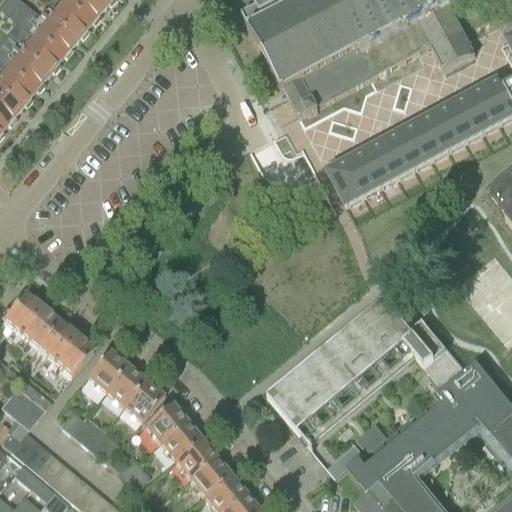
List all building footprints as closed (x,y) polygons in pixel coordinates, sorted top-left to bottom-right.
[(9,0),(8,0),(0,10),(0,17),(32,44),(59,66),(62,63),(64,65),(71,57),(68,55),(78,43),(80,45),(87,38),(84,36),(88,32),(60,10),(52,20),(46,15),(38,24),(9,0)] [(67,0),(68,1),(60,10),(88,32),(91,29),(93,31),(99,24),(96,22),(107,10),(109,11),(115,4),(113,2),(114,0),(67,0)] [(255,11),(241,19),(249,33),(246,35),(271,82),(281,99),(284,97),(299,125),(306,121),(307,123),(317,117),(316,115),(374,84),(430,54),(443,78),(474,61),(447,10),(448,9),(443,0),(284,0),(276,4),(273,0),(260,0),(252,5),(255,11)] [(1,58),(0,59),(0,76),(3,79),(29,102),(34,96),(36,98),(42,91),(40,89),(50,77),(52,79),(58,72),(56,70),(59,66),(32,44),(24,54),(18,49),(6,63),(1,58)] [(478,100),(328,180),(346,214),(511,124),(511,46),(508,49),(511,56),(511,92),(503,97),(499,89),(478,100)] [(0,131),(2,134),(6,130),(8,132),(14,125),(12,123),(22,111),(24,113),(30,106),(27,104),(29,102),(3,79),(0,82),(0,131)] [(511,179),(496,193),(489,199),(492,202),(508,221),(505,223),(504,223),(511,232),(511,179)] [(23,350),(33,358),(57,330),(53,326),(55,324),(48,318),(46,320),(34,311),(36,308),(29,303),(27,305),(23,301),(9,317),(4,314),(0,318),(0,328),(10,337),(4,344),(19,356),(23,350)] [(410,357),(443,397),(464,380),(421,329),(409,339),(383,308),(267,405),(301,447),(410,357)] [(57,330),(33,358),(43,367),(38,372),(53,384),(57,378),(68,387),(92,358),(87,354),(89,352),(82,346),(80,348),(68,339),(70,336),(63,330),(61,333),(57,330)] [(85,385),(103,400),(126,373),(107,358),(85,385)] [(0,369),(0,382),(15,395),(17,396),(23,388),(0,369)] [(511,511),(511,414),(508,410),(476,370),(464,380),(443,397),(432,405),(433,406),(434,406),(440,413),(365,474),(359,467),(360,466),(359,465),(345,476),(365,500),(355,508),(355,507),(353,509),(356,511),(511,511)] [(103,400),(121,415),(144,388),(126,373),(103,400)] [(49,409),(23,388),(17,396),(42,417),(49,409)] [(121,415),(140,431),(162,404),(144,388),(121,415)] [(17,396),(15,395),(0,412),(0,415),(14,428),(17,431),(25,437),(42,417),(17,396)] [(143,433),(158,451),(185,429),(172,413),(172,412),(162,404),(140,431),(143,433)] [(59,434),(68,441),(80,427),(72,419),(59,434)] [(86,457),(101,439),(102,438),(84,423),(80,427),(68,441),(86,457)] [(13,435),(8,441),(17,449),(24,441),(23,440),(25,437),(17,431),(14,428),(10,432),(13,435)] [(158,451),(173,470),(200,447),(185,429),(158,451)] [(101,439),(86,457),(103,472),(118,454),(101,439)] [(8,441),(0,450),(0,451),(9,459),(17,449),(8,441)] [(9,459),(18,467),(33,449),(24,441),(17,449),(9,459)] [(173,470),(187,488),(215,466),(200,447),(173,470)] [(18,467),(28,474),(43,457),(33,449),(18,467)] [(355,452),(328,474),(335,483),(363,461),(355,452)] [(28,474),(37,482),(52,464),(43,457),(28,474)] [(130,463),(113,476),(122,487),(138,473),(130,463)] [(37,482),(47,490),(61,472),(52,464),(37,482)] [(187,488),(202,506),(229,484),(215,466),(187,488)] [(47,490),(56,498),(71,480),(61,472),(47,490)] [(12,483),(28,496),(36,486),(20,473),(12,483)] [(138,473),(122,487),(130,497),(134,494),(147,484),(138,473)] [(56,498),(65,506),(80,488),(71,480),(56,498)] [(202,506),(206,511),(231,511),(244,502),(229,484),(202,506)] [(36,486),(28,496),(44,510),(52,500),(36,486)] [(65,506),(72,511),(75,511),(89,496),(80,488),(65,506)] [(75,511),(91,511),(99,503),(89,496),(75,511)] [(44,510),(41,511),(66,511),(67,511),(52,500),(44,510)] [(231,511),(252,511),(244,502),(231,511)] [(91,511),(107,511),(108,511),(99,503),(91,511)]
